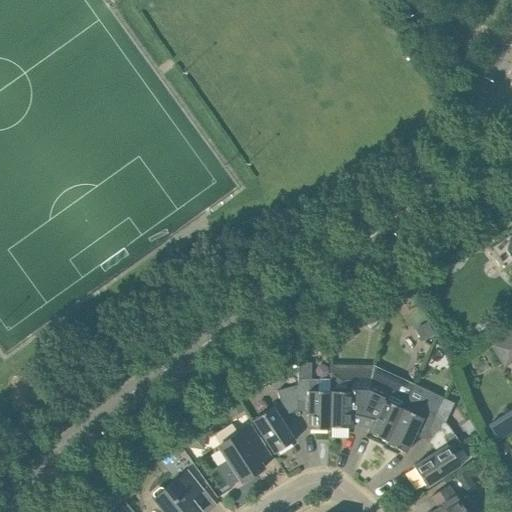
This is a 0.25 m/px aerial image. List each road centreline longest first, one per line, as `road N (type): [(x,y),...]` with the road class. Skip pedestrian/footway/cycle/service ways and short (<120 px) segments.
road 1 (tertiary): [(2,511),(96,420),(387,224),(462,151),(504,89)]
road 2 (residential): [(262,511),(313,484),(335,486),(366,511)]
